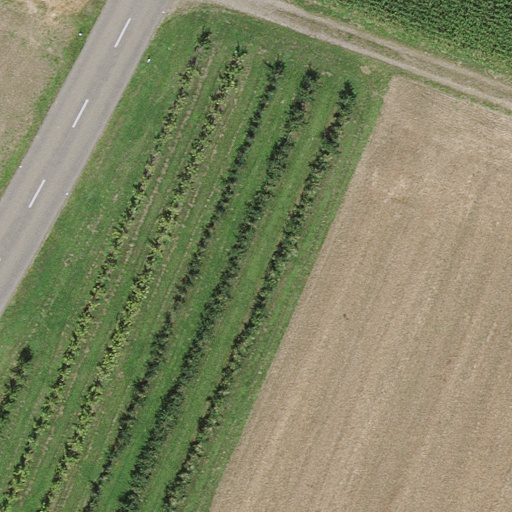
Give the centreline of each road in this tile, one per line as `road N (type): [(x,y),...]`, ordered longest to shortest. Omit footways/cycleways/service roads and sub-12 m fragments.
road 1 (tertiary): [(0,266),(133,0)]
road 2 (track): [(249,0),(511,104)]
